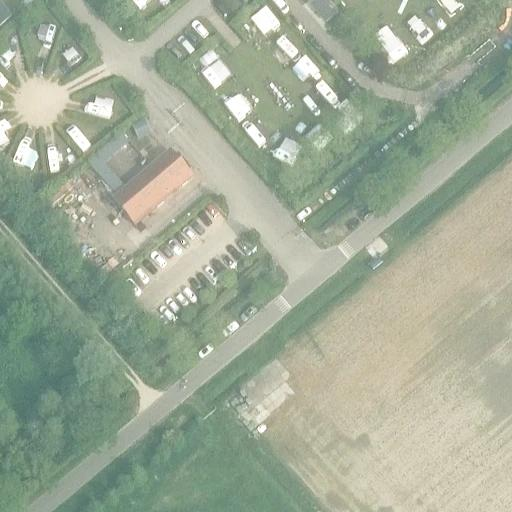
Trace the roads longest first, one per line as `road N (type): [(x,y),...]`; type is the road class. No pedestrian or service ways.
road 1 (unclassified): [(37,511),(511,108)]
road 2 (track): [(154,409),(0,226)]
road 3 (track): [(511,14),(423,90),(375,84)]
